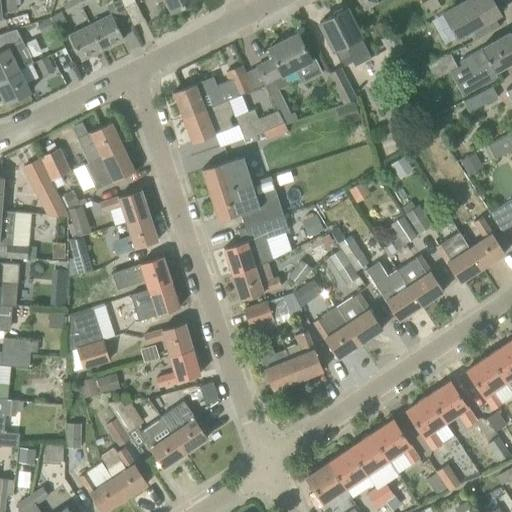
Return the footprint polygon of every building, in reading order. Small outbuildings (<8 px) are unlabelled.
[(0,0),(0,18),(2,19),(1,12),(16,11),(15,0),(0,0)] [(67,14),(81,7),(77,0),(69,0),(62,4),(67,14)] [(166,0),(172,12),(196,0),(166,0)] [(377,2),(375,0),(358,0),(364,10),(377,2)] [(436,0),(429,0),(421,5),(414,9),(419,18),(440,6),(436,0)] [(500,28),(494,18),(500,14),(492,0),(475,0),(473,1),(471,0),(466,0),(443,14),(450,25),(458,39),(469,33),(474,41),(500,28)] [(144,20),(135,2),(124,8),(133,26),(144,20)] [(354,65),(370,57),(347,9),(343,11),(342,9),(333,13),(334,15),(320,23),(343,65),(352,60),(354,65)] [(103,50),(124,40),(112,15),(90,25),(103,50)] [(54,29),(50,19),(37,25),(42,35),(54,29)] [(69,36),(81,60),(103,50),(90,25),(69,36)] [(406,51),(395,31),(380,40),(392,59),(406,51)] [(466,73),(467,72),(474,83),(494,71),(495,73),(511,63),(511,34),(510,32),(480,48),(481,50),(460,62),(466,73)] [(272,99),(281,94),(278,87),(281,86),(276,78),(281,75),(281,77),(312,61),(298,34),(268,48),(274,59),(258,67),(261,74),(266,83),(264,84),(272,99)] [(19,70),(33,62),(23,41),(0,51),(0,79),(19,70)] [(65,48),(50,55),(37,61),(39,66),(44,76),(57,69),(57,70),(72,62),(65,48)] [(457,67),(450,54),(427,65),(434,78),(457,67)] [(404,64),(398,67),(403,76),(413,71),(410,66),(404,64)] [(226,73),(233,91),(236,96),(252,90),(242,66),(226,73)] [(339,68),(328,73),(344,104),(355,99),(339,68)] [(21,74),(19,70),(0,79),(0,92),(6,104),(30,93),(21,74)] [(222,102),(213,77),(173,92),(183,118),(205,110),(222,102)] [(498,97),(492,87),(464,101),(469,112),(498,97)] [(232,98),(237,113),(249,109),(244,94),(232,98)] [(183,118),(192,143),(232,128),(229,120),(233,113),(228,100),(222,102),(205,110),(183,118)] [(360,115),(356,102),(335,108),(339,121),(360,115)] [(254,109),(235,117),(245,139),(284,123),(281,117),(277,110),(257,118),(254,109)] [(281,117),(284,123),(285,125),(298,120),(294,112),(291,113),(281,117)] [(390,118),(387,126),(391,133),(398,135),(406,132),(409,125),(406,118),(398,114),(390,118)] [(430,127),(424,117),(415,123),(421,132),(430,127)] [(111,122),(88,133),(76,139),(87,162),(83,164),(83,165),(123,146),(111,122)] [(495,159),(511,150),(511,133),(488,146),(495,159)] [(95,189),(135,171),(123,146),(83,165),(83,164),(73,170),(83,191),(93,185),(95,189)] [(43,157),(54,179),(68,172),(58,150),(43,157)] [(475,152),(460,160),(469,175),(483,167),(475,152)] [(210,195),(251,182),(243,156),(202,170),(210,195)] [(404,156),(391,164),(400,178),(413,170),(404,156)] [(53,185),(40,158),(22,167),(35,193),(53,185)] [(251,182),(210,195),(218,221),(241,213),(245,227),(283,215),(276,193),(257,199),(251,182)] [(356,203),(370,195),(363,182),(349,190),(356,203)] [(149,215),(141,189),(99,203),(103,212),(108,210),(114,226),(126,223),(149,215)] [(74,190),(63,195),(69,208),(79,203),(74,190)] [(69,218),(60,198),(42,207),(46,215),(69,218)] [(489,211),(501,231),(511,225),(511,199),(501,206),(489,211)] [(419,235),(432,226),(418,205),(416,207),(412,201),(401,207),(419,235)] [(81,207),(69,211),(72,221),(84,216),(81,207)] [(12,246),(15,211),(1,210),(0,210),(0,244),(6,245),(5,257),(28,259),(29,247),(12,246)] [(395,221),(390,225),(403,245),(417,236),(403,216),(402,216),(400,212),(392,217),(395,221)] [(323,230),(316,214),(310,217),(301,221),(309,237),(323,230)] [(116,255),(158,241),(149,215),(126,223),(132,239),(113,246),(116,255)] [(255,267),(254,265),(274,259),(269,244),(268,245),(266,239),(289,232),(283,215),(238,230),(242,242),(224,248),(232,274),(255,267)] [(482,268),(505,253),(482,217),(474,223),(484,238),(469,248),(482,268)] [(330,231),(337,243),(344,239),(337,227),(330,231)] [(334,241),(329,233),(321,238),(324,243),(329,244),(334,241)] [(88,256),(83,237),(69,241),(74,260),(88,256)] [(358,275),(370,267),(350,237),(338,245),(340,248),(358,275)] [(436,247),(460,283),(482,268),(469,248),(454,258),(444,242),(436,247)] [(327,256),(345,283),(358,275),(340,248),(327,256)] [(420,255),(398,269),(421,306),(444,291),(420,255)] [(117,289),(144,280),(148,289),(171,282),(163,256),(112,273),(117,289)] [(288,276),(299,284),(301,282),(312,268),(301,260),(288,276)] [(0,304),(13,305),(15,306),(19,264),(0,262),(0,304)] [(232,274),(240,300),(281,287),(279,278),(260,284),(255,267),(232,274)] [(57,269),(52,269),(52,281),(67,282),(68,269),(67,269),(57,269)] [(375,285),(398,321),(421,306),(408,286),(393,296),(383,280),(375,285)] [(171,282),(148,289),(132,294),(138,311),(135,312),(138,321),(180,307),(171,282)] [(312,300),(303,285),(293,291),(302,306),(312,300)] [(289,321),(288,319),(294,317),(293,315),(300,313),(300,310),(301,310),(299,303),(297,304),(293,293),(267,302),(273,317),(275,326),(282,324),(282,322),(289,321)] [(360,344),(382,329),(359,293),(351,298),(353,302),(338,310),(360,344)] [(250,326),(273,317),(267,302),(244,310),(250,326)] [(0,304),(0,330),(12,331),(13,305),(0,304)] [(338,310),(337,307),(313,323),(337,358),(360,344),(338,310)] [(68,316),(67,350),(71,350),(103,340),(93,310),(72,317),(68,316)] [(192,349),(185,323),(143,335),(146,343),(164,338),(169,355),(192,349)] [(298,381),(323,371),(307,331),(298,334),(302,343),(295,345),(285,348),(298,381)] [(31,341),(2,338),(2,352),(30,354),(31,341)] [(83,368),(109,360),(103,341),(77,350),(83,368)] [(506,382),(511,378),(511,344),(510,341),(488,355),(506,382)] [(270,345),(265,347),(257,351),(273,391),(298,381),(285,348),(274,352),(270,345)] [(159,386),(181,380),(200,375),(192,349),(169,355),(174,372),(156,377),(159,386)] [(2,352),(1,365),(29,367),(30,354),(2,352)] [(488,355),(466,370),(493,410),(502,404),(493,391),(506,382),(488,355)] [(100,393),(119,388),(115,373),(97,378),(100,393)] [(94,378),(80,382),(84,398),(98,394),(94,378)] [(450,381),(428,396),(445,422),(458,414),(467,428),(477,421),(450,381)] [(205,405),(219,400),(212,382),(199,386),(205,405)] [(428,396),(406,410),(433,450),(441,445),(432,431),(445,422),(428,396)] [(18,400),(6,399),(4,416),(16,417),(18,400)] [(137,426),(121,400),(108,402),(126,433),(137,426)] [(182,402),(160,416),(161,417),(185,453),(208,438),(182,402)] [(498,411),(486,418),(495,432),(507,425),(498,411)] [(139,432),(163,468),(185,453),(161,417),(147,426),(139,432)] [(116,418),(104,426),(119,447),(131,439),(126,433),(116,418)] [(420,459),(393,419),(371,434),(389,460),(401,452),(410,466),(420,459)] [(67,424),(66,448),(81,448),(81,424),(67,424)] [(0,432),(0,445),(18,447),(19,433),(12,432),(4,432),(4,433),(0,432)] [(387,461),(389,460),(371,434),(349,448),(367,474),(367,475),(375,487),(396,473),(387,461)] [(509,454),(498,437),(489,444),(500,460),(509,454)] [(46,445),(45,460),(63,461),(64,445),(46,445)] [(18,463),(34,465),(36,449),(20,447),(18,463)] [(100,458),(102,462),(125,498),(148,484),(124,448),(116,453),(114,449),(100,458)] [(345,489),(367,475),(367,474),(349,448),(328,462),(345,489)] [(101,511),(103,511),(125,498),(102,462),(78,477),(101,511)] [(308,495),(316,507),(317,508),(323,503),(345,489),(328,462),(306,477),(315,491),(308,495)] [(437,473),(447,488),(449,490),(460,484),(447,464),(436,471),(437,473)] [(437,494),(447,488),(437,473),(426,479),(437,494)] [(0,478),(0,494),(7,495),(9,479),(0,478)] [(376,488),(385,502),(394,496),(384,482),(376,488)] [(65,485),(51,493),(59,507),(73,498),(65,485)] [(36,505),(49,496),(42,487),(30,495),(36,505)] [(503,492),(500,487),(490,492),(492,497),(503,492)] [(376,508),(385,502),(376,488),(367,494),(376,508)] [(40,511),(36,505),(30,495),(16,505),(20,511),(40,511)] [(394,496),(386,501),(393,510),(401,505),(394,496)] [(472,511),(467,501),(454,508),(456,511),(472,511)]
